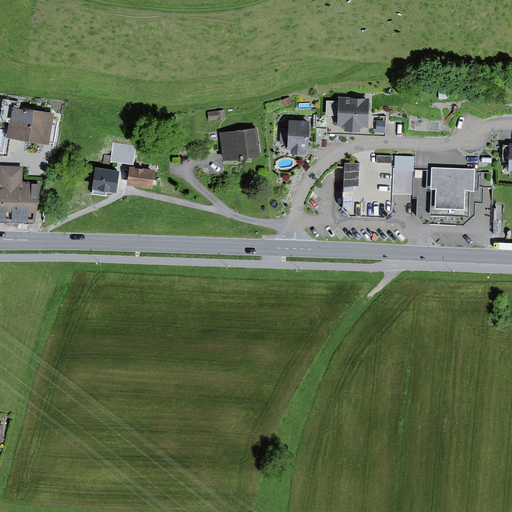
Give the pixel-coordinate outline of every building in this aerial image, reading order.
[(438,92),(438,100),(447,100),(447,98),(449,98),(449,92),(438,92)] [(292,104),(290,98),(281,101),(284,107),(292,104)] [(370,99),(339,98),(338,127),(345,127),(345,133),(361,134),(361,129),(369,129),(370,99)] [(24,104),(4,100),(0,121),(10,123),(7,138),(48,145),(54,114),(24,109),(24,104)] [(225,111),(208,113),(209,121),(226,119),(225,111)] [(310,123),(289,122),(287,151),(292,151),(292,156),(305,157),(305,151),(308,152),(310,123)] [(257,129),(221,133),(224,162),(260,159),(257,129)] [(112,156),(111,162),(133,165),(135,146),(114,143),(112,156)] [(509,146),(503,146),(502,163),(509,164),(508,174),(511,174),(511,180),(511,144),(510,144),(509,146)] [(104,155),(103,164),(110,165),(111,162),(112,156),(104,155)] [(376,155),(375,164),(394,164),(393,196),(413,196),(414,171),(414,156),(376,155)] [(375,164),(345,163),(342,209),(348,218),(386,219),(392,212),(393,196),(394,164),(375,164)] [(156,171),(130,167),(127,186),(153,190),(156,171)] [(0,185),(0,224),(37,226),(39,185),(20,184),(21,170),(3,169),(2,186),(0,185)] [(121,174),(96,169),(93,190),(117,194),(121,174)] [(432,171),(414,171),(413,196),(413,200),(417,200),(416,218),(424,226),(463,227),(475,217),(475,203),(481,203),(482,187),(491,187),(491,174),(475,174),(475,170),(432,169),(432,171)]
